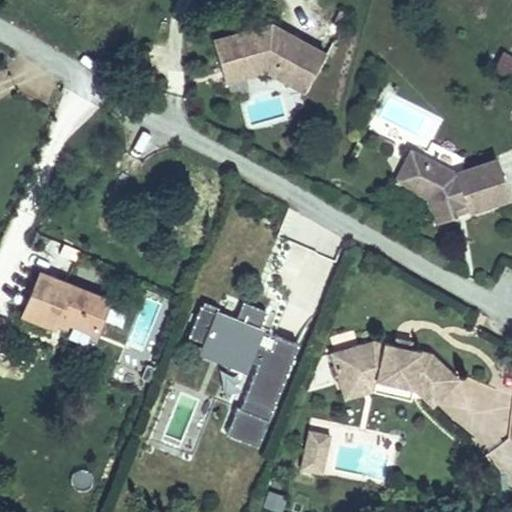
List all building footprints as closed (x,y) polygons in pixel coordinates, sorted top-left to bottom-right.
[(306,92),(327,54),(273,23),(269,29),(260,32),(259,27),(215,39),(224,68),(251,61),(267,70),(306,92)] [(269,29),(273,23),(259,27),(260,32),(269,29)] [(511,79),(511,54),(501,50),(492,71),(511,79)] [(227,81),(267,70),(251,61),(224,68),(227,81)] [(470,211),(511,197),(497,158),(456,172),(411,150),(403,168),(417,175),(423,194),(428,197),(438,224),(457,216),(454,210),(467,205),(470,211)] [(396,181),(423,194),(417,175),(403,168),(396,181)] [(457,216),(470,211),(467,205),(454,210),(457,216)] [(71,272),(74,250),(57,247),(54,269),(71,272)] [(64,322),(67,323),(95,334),(108,301),(39,273),(22,315),(55,328),(56,325),(60,316),(65,318),(64,322)] [(218,308),(204,302),(202,307),(200,306),(188,337),(258,365),(240,409),(237,408),(226,435),(257,447),(298,345),(276,336),(271,349),(256,344),(261,331),(258,330),(266,311),(242,302),(235,320),(216,313),(218,308)] [(434,404),(459,375),(431,351),(373,340),(330,355),(341,386),(374,374),(376,380),(414,387),(434,404)] [(412,398),(414,387),(376,380),(374,374),(341,386),(346,401),(374,391),(412,398)] [(321,474),(330,436),(308,431),(300,469),(321,474)] [(280,509),(285,494),(268,488),(262,503),(280,509)]
